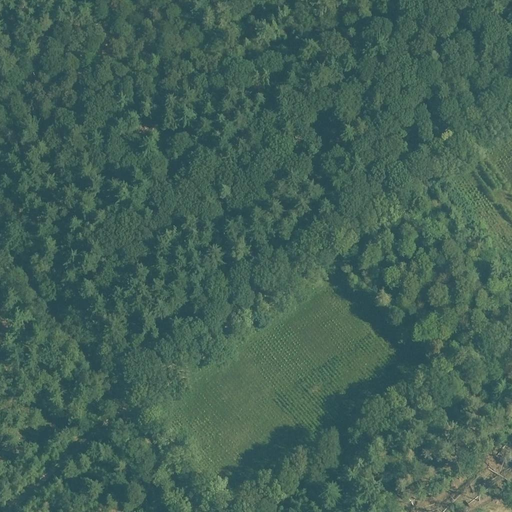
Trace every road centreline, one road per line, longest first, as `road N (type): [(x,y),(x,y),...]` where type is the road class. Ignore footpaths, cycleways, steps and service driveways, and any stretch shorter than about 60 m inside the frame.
road 1 (track): [(7,511),(120,411),(511,105)]
road 2 (track): [(120,411),(197,511)]
